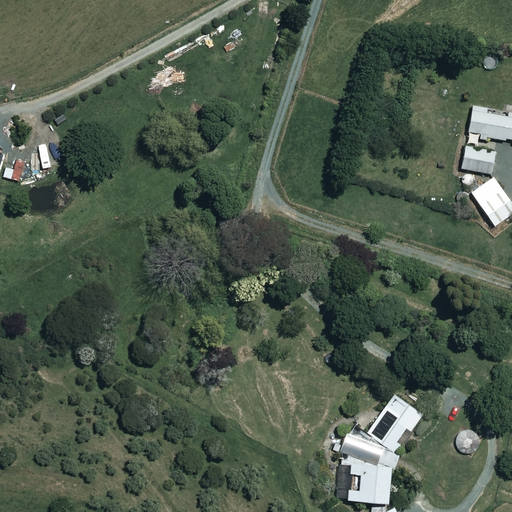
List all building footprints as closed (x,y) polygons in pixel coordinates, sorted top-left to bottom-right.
[(236,30),(229,20),(213,30),(220,41),(236,30)] [(511,106),(504,105),(503,111),(471,107),(468,136),(511,141),(511,106)] [(452,118),(440,116),(438,125),(450,128),(452,118)] [(494,153),(465,147),(461,169),(490,174),(494,153)] [(18,182),(24,160),(16,158),(13,169),(6,167),(3,178),(18,182)] [(511,214),(511,206),(492,178),(470,194),(493,227),(511,214)] [(347,497),(346,502),(385,505),(392,469),(400,457),(397,455),(412,434),(410,432),(422,415),(393,395),(366,433),(355,426),(331,459),(339,465),(337,497),(347,497)] [(458,448),(462,452),(467,455),(473,454),(478,450),(480,442),(478,437),(474,433),(468,431),(462,433),(459,436),(457,442),(458,448)]
